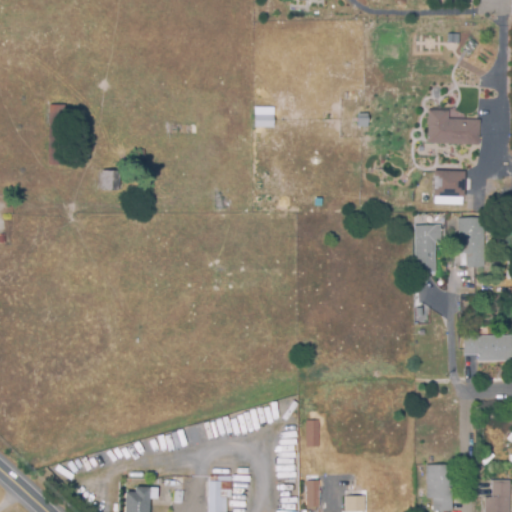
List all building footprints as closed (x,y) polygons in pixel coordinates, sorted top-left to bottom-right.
[(63,164),(47,164),(48,103),(64,104),(63,164)] [(253,127),(253,107),(272,106),(273,127),(253,127)] [(478,145),(428,143),(429,111),(447,111),(447,119),(479,121),(478,145)] [(134,166),(133,149),(143,148),(144,165),(134,166)] [(119,189),(99,189),(100,169),(120,170),(119,189)] [(456,201),(435,201),(435,196),(434,196),(434,179),(456,179),(456,201)] [(465,267),(465,253),(458,253),(458,219),(483,219),(483,266),(465,267)] [(415,272),(414,227),(440,226),(440,243),(434,243),(434,272),(415,272)] [(511,361),(478,362),(478,355),(463,355),(463,337),(511,336),(511,361)] [(306,447),(306,422),(318,421),(318,447),(306,447)] [(433,511),(432,498),(426,498),(426,484),(425,484),(425,466),(451,466),(452,511),(433,511)] [(207,511),(207,475),(230,475),(230,497),(227,497),(227,511),(207,511)] [(182,502),(170,502),(171,476),(182,477),(182,502)] [(508,511),(483,511),(484,498),(491,498),(491,481),(509,482),(508,511)] [(318,511),(306,511),(306,482),(318,482),(318,511)] [(147,511),(123,511),(124,491),(132,491),(133,485),(149,485),(147,511)] [(342,511),(342,510),(344,510),(344,497),(361,497),(361,511),(342,511)]
